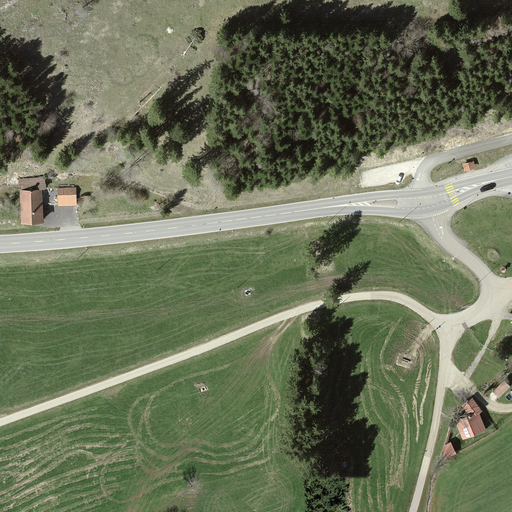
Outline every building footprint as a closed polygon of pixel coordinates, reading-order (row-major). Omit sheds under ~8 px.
[(474,161),(463,164),(464,171),(475,168),(474,161)] [(42,179),(20,181),(22,217),(43,216),(42,179)] [(72,187),(59,188),(59,204),(73,203),(72,187)] [(504,378),(493,389),(498,394),(509,383),(504,378)] [(481,408),(472,397),(463,403),(470,413),(456,419),(463,434),(484,426),(477,410),(481,408)] [(450,441),(444,443),(442,456),(454,451),(450,441)]
